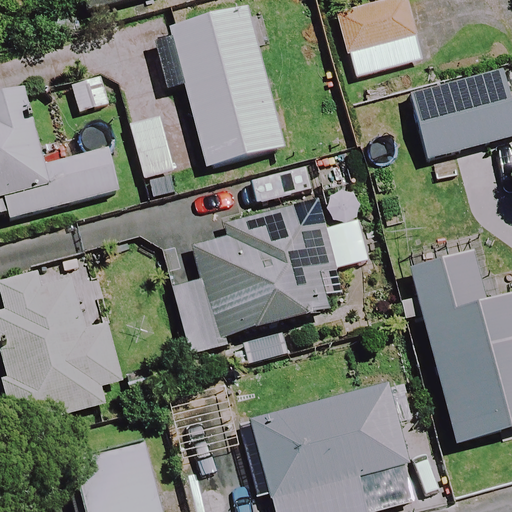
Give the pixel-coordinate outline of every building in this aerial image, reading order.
[(158,0),(81,0),(86,18),(158,0)] [(420,70),(405,7),(337,23),(352,87),(420,70)] [(283,155),(242,17),(166,39),(207,177),(283,155)] [(173,177),(145,71),(114,79),(142,186),(173,177)] [(43,176),(24,98),(0,103),(0,220),(2,229),(120,199),(110,159),(43,176)] [(215,350),(326,323),(350,317),(341,280),(334,281),(319,217),(191,249),(215,350)] [(445,420),(491,409),(511,404),(511,303),(483,310),(472,263),(413,276),(445,420)] [(43,292),(41,284),(0,290),(0,313),(1,318),(0,318),(0,381),(8,431),(121,413),(108,331),(79,336),(71,287),(43,292)] [(413,471),(392,392),(237,434),(257,508),(273,504),(274,511),(339,511),(334,492),(413,471)] [(159,511),(142,455),(68,478),(78,511),(159,511)]
